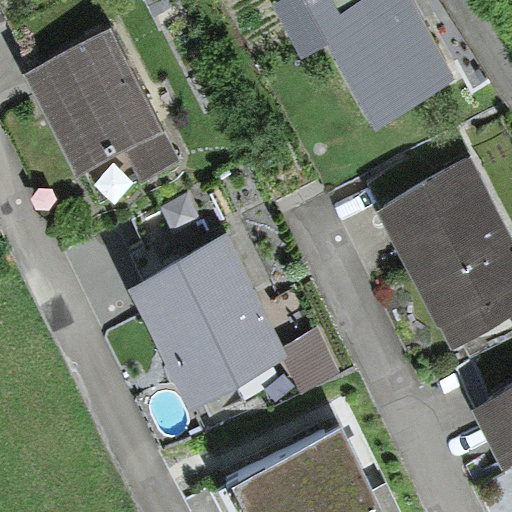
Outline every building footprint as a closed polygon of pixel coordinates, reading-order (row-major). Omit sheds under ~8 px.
[(330,42),(379,131),(460,87),(412,0),(281,0),(311,52),(330,42)] [(180,156),(114,26),(28,70),(79,171),(126,147),(141,176),(180,156)] [(386,205),(453,341),(511,312),(511,228),(478,160),(386,205)] [(136,283),(193,400),(289,353),(232,236),(136,283)] [(511,381),(473,400),(498,453),(511,446),(511,381)] [(393,511),(350,422),(248,470),(267,511),(393,511)]
